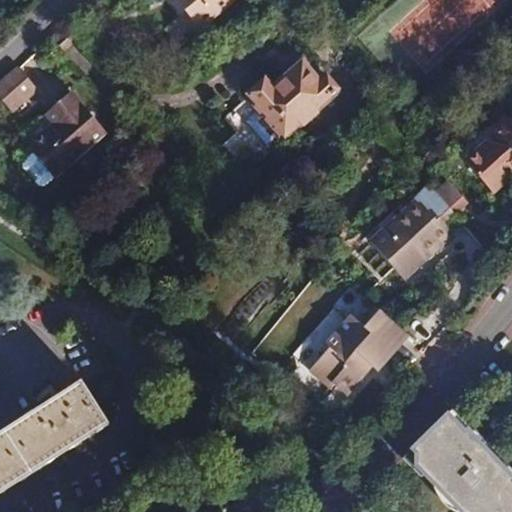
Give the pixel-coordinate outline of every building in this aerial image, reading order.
[(176,0),(200,27),(232,0),(176,0)] [(268,82),(246,101),(224,122),(257,159),(280,139),(296,124),(298,127),(312,115),(310,112),(333,93),(321,80),(314,85),(298,67),(274,89),(268,82)] [(15,69),(0,82),(0,99),(10,111),(34,91),(15,69)] [(64,89),(38,111),(48,123),(22,146),(26,151),(18,158),(17,164),(32,181),(38,181),(46,174),(98,129),(64,89)] [(489,138),(464,159),(492,189),(511,171),(511,118),(501,115),(498,123),(492,141),(489,138)] [(456,149),(464,159),(489,138),(492,141),(498,123),(489,119),(456,149)] [(434,193),(453,212),(465,200),(446,180),(434,193)] [(434,193),(428,187),(371,243),(406,279),(453,233),(443,223),(453,212),(434,193)] [(366,387),(410,333),(372,301),(343,336),(338,332),(307,369),(335,393),(351,374),(366,387)] [(0,494),(105,428),(78,386),(52,402),(39,411),(0,436),(0,494)] [(39,411),(52,402),(48,396),(35,408),(39,411)] [(450,422),(407,463),(454,511),(511,511),(511,481),(470,438),(468,440),(450,422)]
